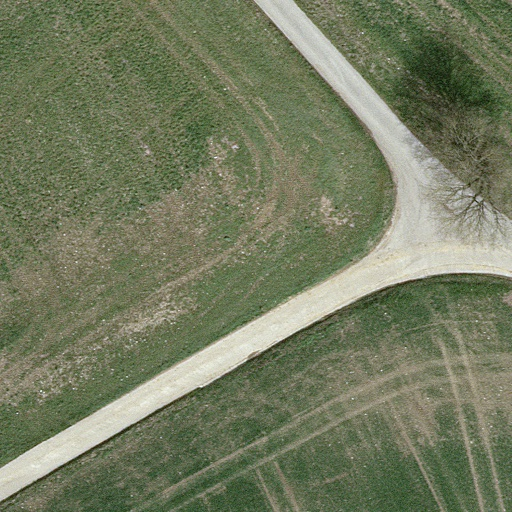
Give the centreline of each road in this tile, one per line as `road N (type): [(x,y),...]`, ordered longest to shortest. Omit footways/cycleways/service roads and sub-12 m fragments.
road 1 (track): [(465,225),(0,490)]
road 2 (track): [(261,0),(465,225)]
